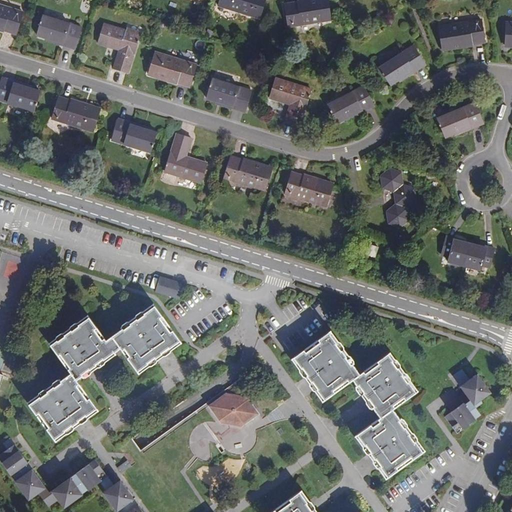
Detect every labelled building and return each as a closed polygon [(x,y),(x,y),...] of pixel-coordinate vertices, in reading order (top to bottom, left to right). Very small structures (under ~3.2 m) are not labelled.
[(265,0),(220,0),(218,6),(260,18),(265,0)] [(288,27),(331,20),(327,0),(313,0),(285,5),(288,27)] [(23,13),(0,5),(0,29),(16,34),(23,13)] [(46,38),(76,47),(82,28),(44,16),(37,35),(46,38)] [(486,43),(483,21),(439,27),(442,49),(486,43)] [(104,24),(98,43),(119,50),(114,68),(129,73),(140,35),(104,24)] [(75,50),(76,47),(46,38),(45,40),(75,50)] [(399,80),(425,63),(414,46),(380,67),(391,85),(399,80)] [(148,74),(190,87),(196,65),(155,52),(148,74)] [(426,66),(425,63),(399,80),(400,82),(426,66)] [(2,77),(2,79),(31,88),(32,86),(2,77)] [(290,104),(284,123),(299,127),(311,90),(276,78),(269,98),(290,104)] [(31,88),(2,79),(0,84),(0,100),(34,111),(40,91),(31,88)] [(216,101),(245,110),(252,91),(214,79),(207,98),(216,101)] [(346,119),(373,104),(364,86),(328,105),(338,123),(346,119)] [(100,110),(59,97),(52,119),(93,132),(100,110)] [(245,113),(245,110),(216,101),(215,103),(245,113)] [(445,137),(454,133),(483,121),(475,103),(437,118),(445,137)] [(374,106),(373,104),(346,119),(347,121),(374,106)] [(119,118),(118,121),(147,130),(148,127),(119,118)] [(147,130),(118,121),(112,140),(150,152),(156,133),(147,130)] [(483,121),(454,133),(455,136),(484,124),(483,121)] [(191,138),(177,134),(165,172),(201,183),(207,163),(186,157),(191,138)] [(231,156),(224,178),(265,191),(272,169),(231,156)] [(388,223),(400,227),(409,220),(407,207),(416,200),(414,189),(404,184),(401,172),(390,168),(381,176),(382,187),(394,192),(395,204),(386,211),(388,223)] [(333,185),(292,172),(285,194),(326,207),(333,185)] [(448,262),(464,266),(470,243),(454,240),(454,238),(446,236),(442,255),(449,257),(448,262)] [(470,243),(464,266),(481,270),(482,265),(490,267),(494,248),(486,246),(486,247),(482,246),(470,243)] [(365,257),(374,260),(377,249),(369,247),(365,257)] [(183,299),(187,282),(159,276),(155,293),(183,299)] [(195,291),(170,311),(191,341),(193,340),(232,313),(219,300),(216,299),(195,291)] [(122,329),(154,306),(153,305),(120,328),(122,329)] [(180,341),(154,306),(122,329),(106,341),(89,317),(50,344),(71,373),(61,381),(28,404),(54,438),(72,426),(69,421),(83,412),(86,416),(97,408),(76,380),(83,376),(87,373),(80,365),(84,361),(87,366),(94,361),(96,366),(104,360),(115,352),(120,348),(138,372),(155,358),(153,354),(166,345),(169,349),(180,341)] [(50,344),(89,317),(87,315),(49,343),(50,344)] [(330,331),(328,332),(352,364),(354,363),(330,331)] [(381,418),(357,434),(370,452),(374,450),(384,463),(380,467),(388,477),(423,452),(400,419),(392,409),(416,392),(398,367),(388,354),(359,375),(352,364),(328,332),(293,358),(306,376),(311,373),(320,386),(317,389),(324,400),(353,379),(357,385),(363,394),(367,391),(377,404),(373,407),(381,418)] [(138,372),(138,373),(181,343),(180,341),(169,349),(166,345),(153,354),(155,358),(138,372)] [(116,354),(115,352),(104,360),(105,362),(116,354)] [(398,367),(400,366),(390,352),(388,354),(398,367)] [(291,359),(323,402),(324,400),(317,389),(320,386),(311,373),(306,376),(293,358),(291,359)] [(98,368),(96,366),(94,361),(87,366),(84,361),(80,365),(87,373),(83,376),(84,377),(98,368)] [(398,367),(416,392),(418,391),(400,366),(398,367)] [(484,371),(462,386),(471,398),(446,416),(459,435),(488,415),(480,404),(498,392),(484,371)] [(28,404),(61,381),(60,379),(27,402),(28,404)] [(185,511),(284,441),(240,379),(141,451),(184,511),(185,511)] [(367,391),(363,394),(357,385),(355,387),(371,408),(373,407),(377,404),(367,391)] [(56,441),(99,410),(97,408),(86,416),(83,412),(69,421),(72,426),(54,438),(56,441)] [(425,450),(402,418),(400,419),(423,452),(425,450)] [(380,467),(384,463),(374,450),(370,452),(357,434),(355,436),(386,479),(388,477),(380,467)] [(2,453),(29,501),(50,489),(23,441),(2,453)] [(123,473),(131,465),(126,460),(118,468),(123,473)] [(317,511),(302,490),(300,492),(307,502),(303,505),(308,511),(317,511)] [(308,511),(303,505),(307,502),(300,492),(270,511),(308,511)]
